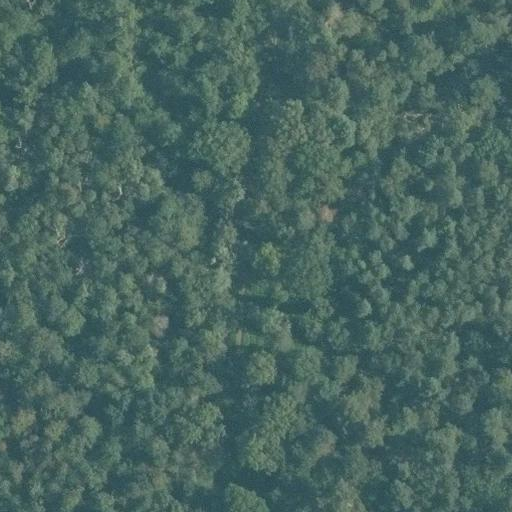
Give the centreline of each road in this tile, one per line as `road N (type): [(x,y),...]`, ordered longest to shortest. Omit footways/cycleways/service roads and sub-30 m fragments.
road 1 (track): [(225,511),(259,123)]
road 2 (track): [(511,127),(259,123)]
road 3 (track): [(259,123),(271,0)]
